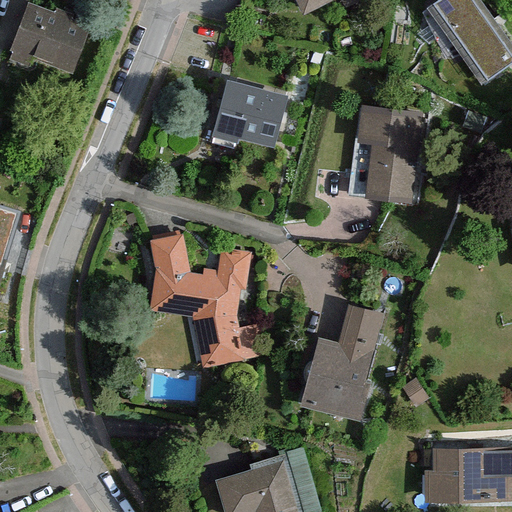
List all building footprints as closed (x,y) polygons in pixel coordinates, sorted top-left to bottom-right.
[(292,0),(301,17),(334,0),(338,0),(342,7),(354,0),(292,0)] [(434,0),(429,4),(484,80),(511,60),(511,52),(473,0),(434,0)] [(22,4),(1,60),(24,68),(27,60),(70,76),(87,28),(22,4)] [(209,133),(267,147),(279,96),(221,82),(209,133)] [(415,143),(409,143),(411,117),(356,109),(353,135),(368,137),(361,194),(408,200),(415,143)] [(198,366),(243,362),(243,357),(261,354),(256,330),(237,333),(233,313),(234,289),(243,290),(245,254),(218,250),(217,272),(201,270),(201,277),(185,275),(180,235),(146,240),(152,272),(146,310),(190,320),(198,366)] [(312,340),(294,405),(355,422),(366,382),(362,381),(380,316),(344,306),(333,345),(312,340)] [(418,469),(418,504),(506,504),(506,448),(430,448),(430,469),(418,469)] [(293,511),(279,460),(210,480),(219,511),(293,511)]
